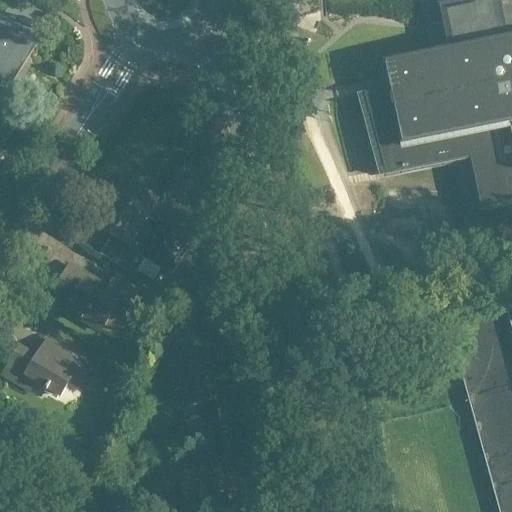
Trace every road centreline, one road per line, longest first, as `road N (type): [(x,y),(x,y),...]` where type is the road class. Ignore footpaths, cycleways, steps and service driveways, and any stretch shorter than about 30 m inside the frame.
road 1 (secondary): [(322,511),(236,111)]
road 2 (residential): [(0,262),(97,102)]
